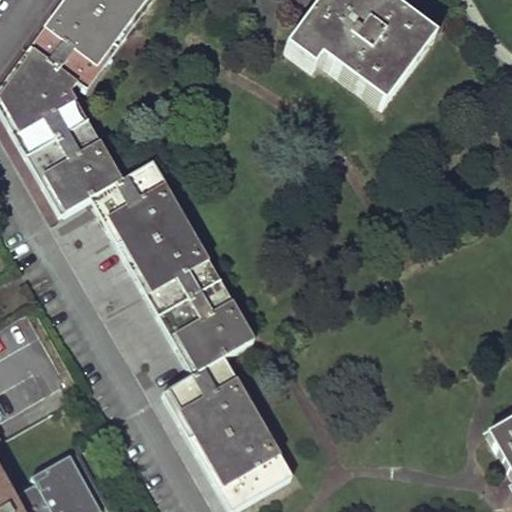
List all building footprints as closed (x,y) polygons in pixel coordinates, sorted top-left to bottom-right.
[(235,511),(241,511),(292,480),(224,364),(256,348),(152,172),(124,189),(71,99),(76,91),(81,94),(151,0),(70,0),(0,94),(0,109),(65,220),(96,203),(198,378),(167,397),(235,511)] [(292,9),(279,0),(243,0),(232,16),(267,43),(292,9)] [(430,43),(370,0),(325,0),(289,50),(317,72),(321,67),(379,113),(391,97),(386,93),(414,55),(419,59),(430,43)] [(511,485),(511,422),(485,438),(511,485)] [(9,504),(0,487),(0,511),(34,511),(89,482),(75,457),(30,483),(34,490),(9,504)] [(105,511),(89,482),(34,511),(105,511)]
